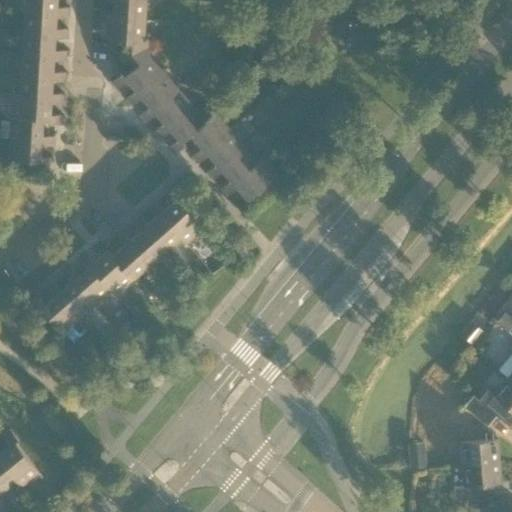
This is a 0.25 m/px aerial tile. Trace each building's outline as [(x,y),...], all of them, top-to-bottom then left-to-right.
[(69,16),(69,7),(57,6),(57,0),(17,0),(17,9),(25,10),(57,12),(57,15),(69,16)] [(101,0),(101,1),(114,1),(113,14),(113,18),(145,20),(146,0),(101,0)] [(56,27),(57,15),(57,12),(25,10),(23,32),(56,34),(55,37),(67,38),(68,28),(56,27)] [(144,43),(144,41),(145,20),(113,18),(113,14),(101,13),(100,23),(112,23),(111,41),(144,43)] [(363,47),(365,22),(349,20),(347,46),(363,47)] [(379,48),(381,23),(365,22),(363,47),(379,48)] [(55,49),(55,37),(56,34),(23,32),(22,53),(54,55),(54,59),(66,59),(67,50),(55,49)] [(53,71),(54,59),(54,55),(22,53),(20,75),(53,77),(52,80),(65,81),(65,71),(53,71)] [(163,71),(149,55),(148,54),(124,75),(122,73),(112,81),(118,88),(127,80),(135,89),(139,93),(163,71)] [(153,109),(177,87),(163,71),(139,93),(135,89),(126,97),(132,105),(142,96),(149,105),(153,109)] [(52,92),(52,80),(53,77),(20,75),(19,94),(19,96),(51,98),(51,102),(63,103),(64,93),(52,92)] [(166,125),(191,103),(177,87),(153,109),(149,105),(140,113),(147,121),(156,112),(164,122),(166,125)] [(19,96),(19,94),(12,94),(10,117),(43,119),(49,120),(48,123),(62,124),(62,115),(50,114),(51,102),(51,98),(19,96)] [(190,133),(206,120),(191,103),(166,125),(164,122),(155,130),(170,129),(191,134),(190,133)] [(204,150),(229,128),(216,112),(221,108),(220,107),(206,120),(190,133),(191,134),(202,147),(204,150)] [(42,135),(43,119),(10,117),(9,138),(42,140),(42,144),(54,145),(54,135),(42,135)] [(218,166),(244,144),(229,128),(204,150),(202,147),(193,155),(199,162),(208,154),(216,163),(218,166)] [(185,144),(183,142),(179,137),(178,138),(169,146),(175,153),(184,145),(185,144)] [(41,156),(42,144),(42,140),(9,138),(8,159),(1,159),(1,160),(39,162),(39,171),(52,172),(53,157),(41,156)] [(258,160),(244,144),(218,166),(216,163),(207,171),(213,178),(222,170),(230,179),(233,182),(258,160)] [(233,182),(230,179),(221,187),(228,194),(237,187),(249,200),(284,169),(283,168),(278,172),(263,155),(258,160),(233,182)] [(209,233),(178,198),(180,196),(172,186),(165,192),(172,201),(163,209),(161,212),(182,236),(181,237),(186,243),(203,228),(207,233),(209,233)] [(161,212),(163,209),(155,200),(148,206),(156,215),(148,223),(145,225),(167,250),(181,237),(182,236),(161,212)] [(145,225),(148,223),(140,214),(132,221),(140,230),(131,238),(128,240),(150,265),(167,250),(145,225)] [(128,240),(131,238),(123,229),(116,235),(124,244),(112,254),(111,255),(133,280),(150,265),(128,240)] [(111,255),(112,254),(107,249),(94,261),(86,252),(79,258),(87,267),(90,265),(111,290),(116,295),(133,280),(111,255)] [(96,303),(111,290),(90,265),(87,267),(78,275),(70,266),(63,272),(71,281),(74,279),(96,303)] [(79,318),(96,303),(74,279),(71,281),(62,289),(54,280),(47,287),(55,296),(57,293),(79,318)] [(64,332),(79,318),(57,293),(55,296),(46,304),(38,294),(30,301),(39,311),(42,308),(68,337),(64,332)] [(497,321),(508,331),(511,327),(511,317),(505,311),(497,321)] [(461,336),(471,345),(482,333),(472,323),(461,336)] [(511,410),(511,381),(507,378),(493,394),(488,389),(479,400),(496,415),(502,420),(511,410)] [(473,395),(464,406),(487,426),(496,415),(479,400),(473,395)] [(43,477),(16,441),(19,439),(11,429),(3,434),(11,444),(1,451),(0,451),(0,455),(19,479),(17,481),(21,486),(39,472),(43,478),(43,477)] [(462,464),(499,460),(497,438),(460,442),(462,464)] [(0,455),(0,451),(1,451),(0,449),(0,491),(1,493),(17,481),(19,479),(0,455)] [(424,455),(410,456),(411,467),(425,466),(424,455)] [(455,500),(487,498),(486,484),(501,483),(499,460),(462,464),(464,485),(453,486),(455,500)]
